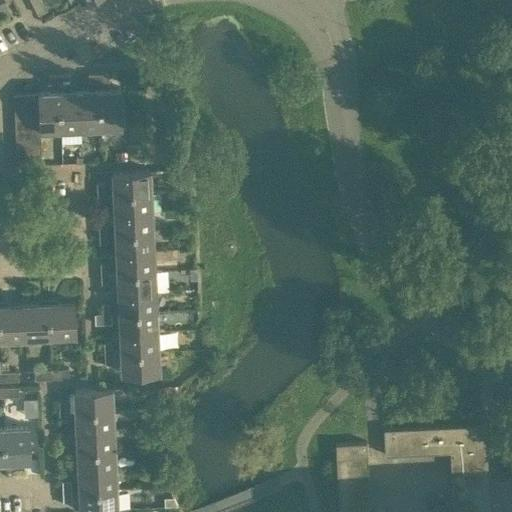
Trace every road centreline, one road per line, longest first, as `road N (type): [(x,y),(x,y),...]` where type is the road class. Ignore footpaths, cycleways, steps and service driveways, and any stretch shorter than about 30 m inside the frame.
road 1 (residential): [(321,3),(348,158),(370,225),(403,273),(456,317),(511,346)]
road 2 (residential): [(0,213),(81,211),(84,272),(2,275)]
road 3 (residential): [(0,66),(135,0)]
